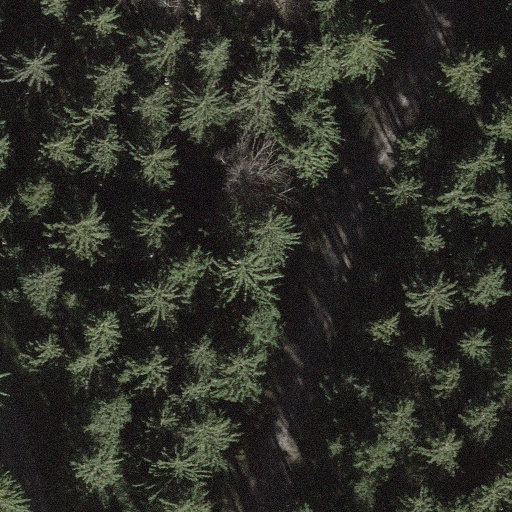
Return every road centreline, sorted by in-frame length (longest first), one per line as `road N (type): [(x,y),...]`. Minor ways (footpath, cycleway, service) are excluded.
road 1 (track): [(450,0),(251,511)]
road 2 (track): [(40,511),(0,382)]
